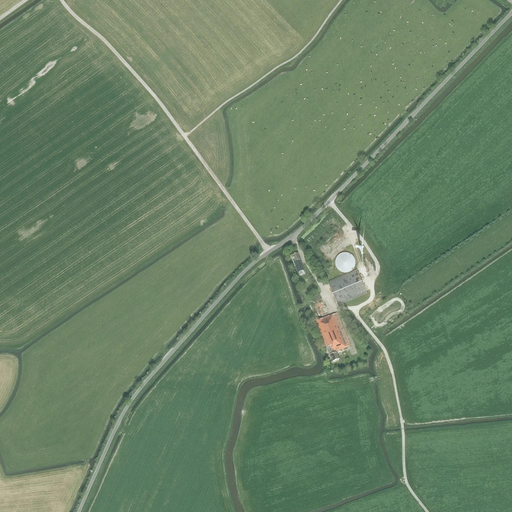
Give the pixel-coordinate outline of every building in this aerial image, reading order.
[(296,268),(303,265),(298,253),(297,253),(296,251),(292,252),(293,255),(292,255),(295,261),(294,262),(296,268)] [(352,270),(353,269),(354,267),(355,265),(355,264),(355,262),(355,260),(354,258),(354,257),(352,255),(351,254),(349,253),(347,252),(345,252),(343,253),(341,253),(339,255),(338,256),(336,257),(336,259),(335,261),(335,263),(335,265),(336,267),(338,269),(339,271),(341,272),(343,272),(345,273),(347,273),(348,272),(350,271),(352,270)] [(338,305),(367,293),(357,270),(328,282),(338,305)] [(317,303),(322,301),(319,294),(313,296),(317,303)] [(333,362),(336,360),(339,359),(336,351),(343,349),(351,345),(337,313),(329,317),(329,316),(318,320),(317,318),(312,320),(314,325),(316,324),(327,348),(333,362)]
